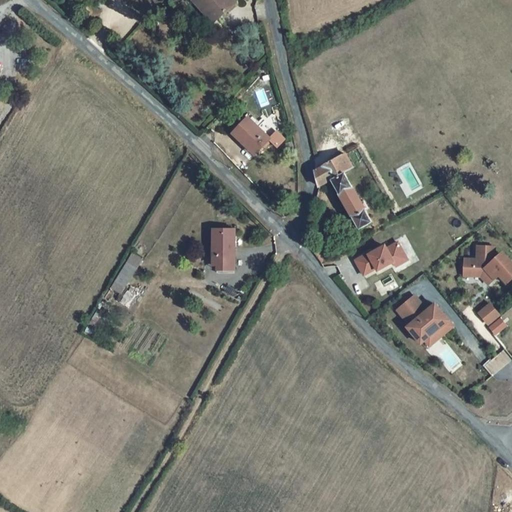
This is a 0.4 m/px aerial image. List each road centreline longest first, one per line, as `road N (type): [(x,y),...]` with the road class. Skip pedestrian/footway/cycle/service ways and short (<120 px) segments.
road 1 (unclassified): [(33,0),(295,240)]
road 2 (track): [(132,511),(295,240)]
road 3 (unclassified): [(295,240),(393,357),(499,445)]
road 4 (unclassified): [(295,240),(308,184),(304,143),(268,0)]
